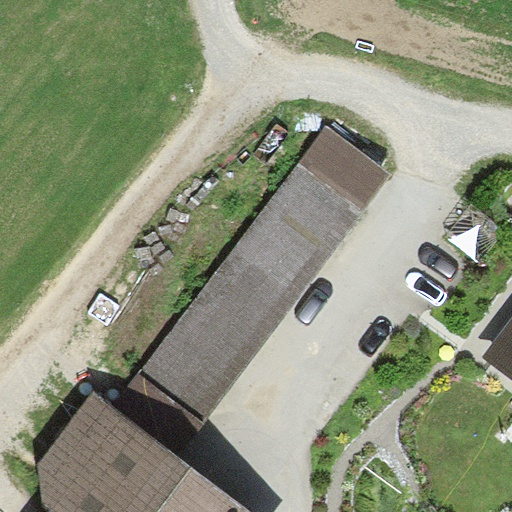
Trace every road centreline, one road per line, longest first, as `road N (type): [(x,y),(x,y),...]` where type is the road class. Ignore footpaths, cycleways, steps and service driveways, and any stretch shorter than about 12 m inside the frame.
road 1 (track): [(293,511),(281,403),(458,111)]
road 2 (track): [(244,56),(0,399)]
road 3 (track): [(244,56),(511,126)]
